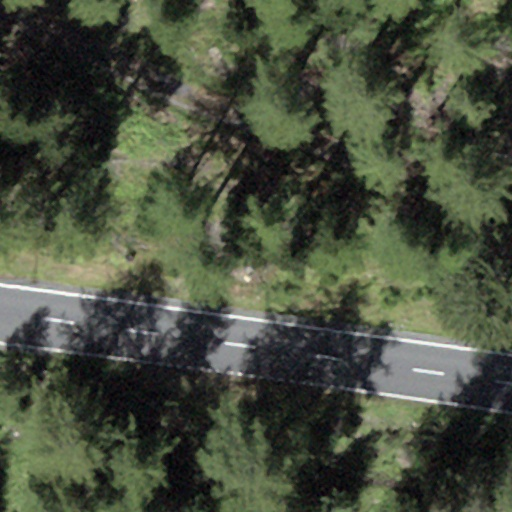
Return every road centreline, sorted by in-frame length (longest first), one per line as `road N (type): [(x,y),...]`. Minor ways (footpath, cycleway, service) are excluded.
road 1 (track): [(0,68),(511,216)]
road 2 (primary): [(511,383),(0,313)]
